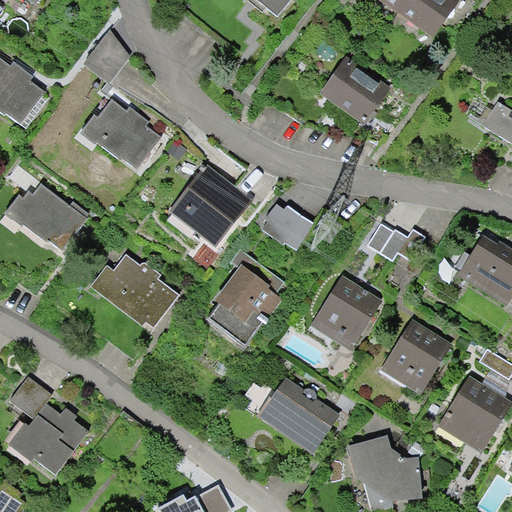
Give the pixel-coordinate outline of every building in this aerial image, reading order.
[(290,0),(253,0),(276,18),(290,0)] [(404,0),(382,0),(397,10),(404,0)] [(456,0),(404,0),(397,10),(432,35),(456,0)] [(383,87),(341,56),(314,91),(357,122),(383,87)] [(45,91),(0,58),(0,117),(17,130),(45,91)] [(161,138),(108,100),(81,137),(133,175),(161,138)] [(511,113),(493,102),(477,129),(511,148),(511,113)] [(247,205),(201,169),(167,212),(213,248),(247,205)] [(82,223),(27,180),(2,212),(57,255),(82,223)] [(406,241),(378,223),(364,244),(391,263),(406,241)] [(511,290),(511,251),(478,232),(453,278),(503,306),(511,290)] [(285,286),(239,254),(208,299),(216,305),(205,322),(242,348),(285,286)] [(177,297),(121,256),(108,274),(100,268),(84,291),(149,337),(177,297)] [(382,297),(339,271),(307,324),(351,350),(382,297)] [(448,343),(408,320),(376,374),(417,397),(448,343)] [(508,399),(465,374),(436,423),(479,449),(508,399)] [(52,397),(25,376),(3,404),(27,422),(9,446),(50,477),(83,434),(45,406),(52,397)] [(335,415),(281,377),(255,415),(309,453),(335,415)] [(384,438),(343,446),(354,483),(380,500),(420,498),(418,463),(403,462),(388,452),(384,438)] [(511,456),(503,471),(511,476),(511,456)] [(0,511),(17,511),(22,506),(0,490),(0,511)]
